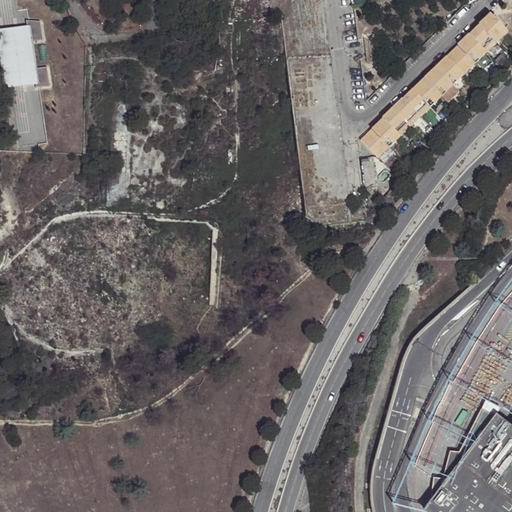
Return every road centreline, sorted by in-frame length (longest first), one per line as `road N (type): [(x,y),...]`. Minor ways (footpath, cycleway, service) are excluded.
road 1 (tertiary): [(511,92),(433,176),(352,289),(307,375),(258,511)]
road 2 (tertiary): [(284,511),(321,405),(355,338),(459,192),(511,139)]
